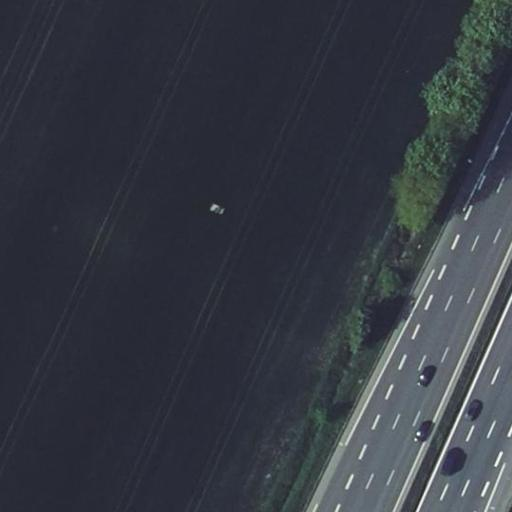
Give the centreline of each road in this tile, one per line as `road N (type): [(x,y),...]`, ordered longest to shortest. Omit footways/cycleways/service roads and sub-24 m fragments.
road 1 (motorway): [(511,176),(363,511)]
road 2 (motorway): [(447,511),(511,366)]
